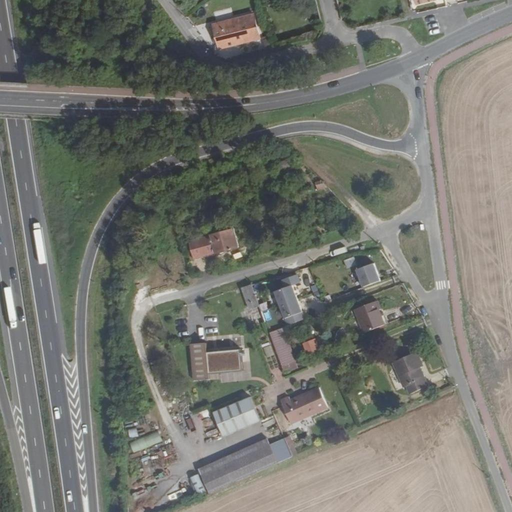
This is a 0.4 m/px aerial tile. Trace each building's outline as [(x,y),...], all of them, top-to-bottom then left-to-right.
[(204,4),(196,9),(204,20),(205,19),(211,15),(204,4)] [(254,13),(239,17),(245,41),(261,37),(254,13)] [(239,17),(214,24),(220,47),(245,41),(239,17)] [(198,170),(202,185),(213,181),(210,167),(198,170)] [(192,196),(197,194),(195,190),(198,188),(193,170),(186,172),(192,196)] [(193,222),(197,234),(204,232),(200,220),(193,222)] [(188,242),(193,260),(216,254),(216,253),(235,248),(230,231),(222,233),(188,242)] [(356,257),(346,260),(348,268),(358,265),(356,257)] [(356,270),(363,287),(380,280),(373,263),(356,270)] [(252,284),(241,287),(249,309),(245,310),(251,326),(265,321),(252,284)] [(288,325),(304,319),(292,286),(275,292),(288,325)] [(355,309),(364,332),(384,324),(378,309),(380,308),(378,301),(355,309)] [(282,328),(269,333),(284,373),(297,368),(282,328)] [(304,344),(308,354),(319,350),(315,339),(304,344)] [(208,346),(192,347),(195,384),(211,382),(210,377),(244,375),(242,353),(208,356),(208,346)] [(394,362),(404,387),(407,385),(410,394),(428,386),(420,367),(423,366),(417,352),(394,362)] [(281,400),(291,423),(328,407),(319,388),(291,400),(289,397),(281,400)] [(252,401),(215,418),(226,441),(262,425),(252,401)] [(130,429),(131,437),(139,436),(138,428),(130,429)] [(135,452),(163,440),(159,431),(131,443),(135,452)] [(199,469),(210,493),(245,478),(278,463),(270,445),(267,438),(199,469)] [(285,440),(273,444),(280,463),(292,457),(285,440)] [(273,444),(270,445),(278,463),(280,463),(273,444)] [(200,474),(192,477),(199,495),(207,492),(200,474)]
